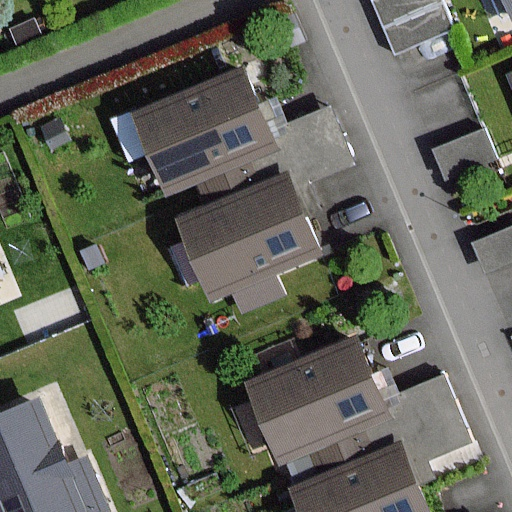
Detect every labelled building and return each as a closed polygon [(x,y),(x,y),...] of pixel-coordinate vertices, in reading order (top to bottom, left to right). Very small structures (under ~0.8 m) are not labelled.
[(437,0),(385,0),(379,2),(399,48),(449,27),(437,0)] [(172,188),(198,177),(247,157),(276,145),(266,121),(245,72),(141,115),(172,188)] [(299,107),(313,167),(356,157),(342,97),(299,107)] [(494,156),(485,133),(441,151),(450,174),(494,156)] [(211,207),(260,187),(247,157),(198,177),(211,207)] [(297,195),(288,175),(260,187),(211,207),(185,218),(217,295),(321,252),(297,195)] [(511,258),(511,231),(480,243),(489,267),(511,258)] [(285,460),(313,449),(364,427),(390,416),(385,402),(358,339),(253,383),(285,460)] [(385,402),(390,416),(364,427),(376,455),(402,445),(410,464),(469,439),(443,378),(385,402)] [(55,392),(0,416),(0,511),(98,511),(107,508),(55,392)] [(376,455),(364,427),(313,449),(325,477),(376,455)] [(376,455),(325,477),(297,489),(306,511),(430,511),(410,464),(402,445),(376,455)]
